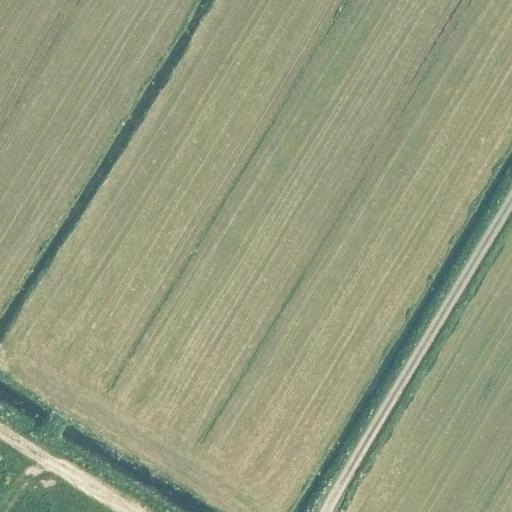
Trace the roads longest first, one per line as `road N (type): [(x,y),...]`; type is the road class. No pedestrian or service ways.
road 1 (track): [(329,511),(511,202)]
road 2 (track): [(0,428),(138,511)]
